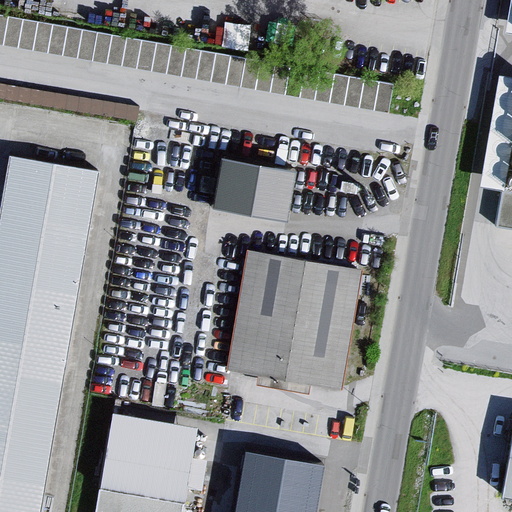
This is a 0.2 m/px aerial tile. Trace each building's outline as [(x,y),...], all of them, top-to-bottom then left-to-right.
[(294,166),(220,152),(211,202),(285,215),(294,166)] [(33,511),(97,175),(4,157),(0,181),(0,511),(33,511)] [(511,192),(501,191),(495,227),(511,229),(511,192)] [(245,249),(224,366),(338,386),(359,269),(245,249)] [(178,511),(194,430),(107,415),(93,489),(98,492),(93,511),(178,511)] [(511,420),(507,420),(494,500),(511,502),(511,420)] [(313,511),(323,458),(242,444),(230,511),(313,511)]
